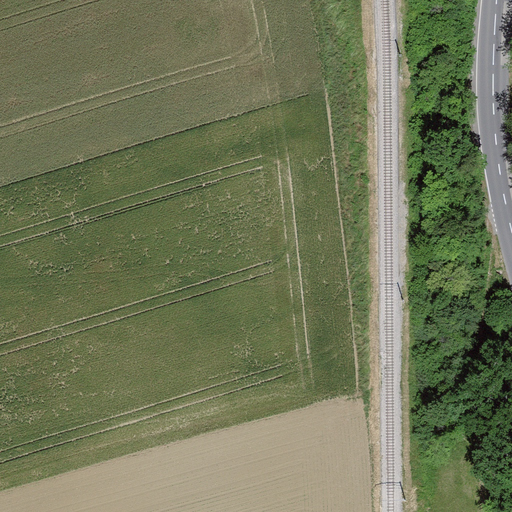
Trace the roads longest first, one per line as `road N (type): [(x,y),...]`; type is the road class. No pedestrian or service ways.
road 1 (track): [(498,166),(458,471)]
road 2 (tertiary): [(511,229),(494,109),(497,0)]
